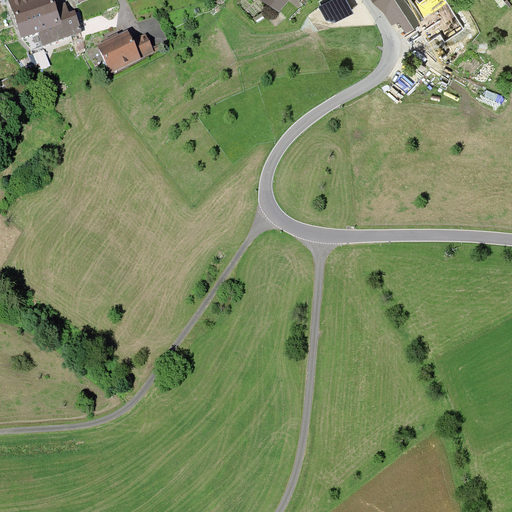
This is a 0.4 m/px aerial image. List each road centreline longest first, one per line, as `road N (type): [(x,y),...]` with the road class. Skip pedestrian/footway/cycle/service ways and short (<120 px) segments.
road 1 (unclassified): [(0,434),(92,426),(135,402),(272,213)]
road 2 (unclassified): [(320,235),(308,413),(282,511)]
road 3 (tertiary): [(369,0),(387,35),(385,65),(278,152),(267,195),(272,213)]
road 4 (tertiary): [(320,235),(511,240)]
